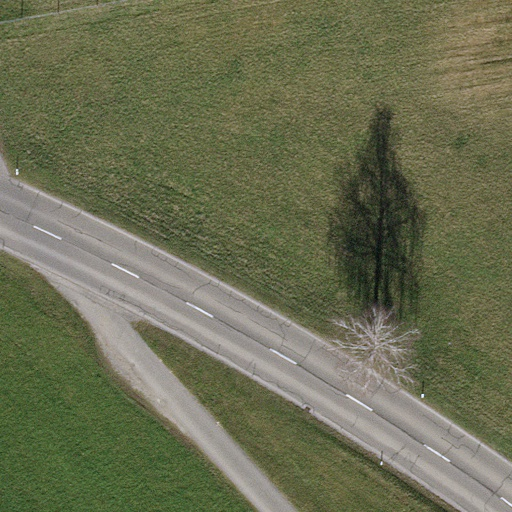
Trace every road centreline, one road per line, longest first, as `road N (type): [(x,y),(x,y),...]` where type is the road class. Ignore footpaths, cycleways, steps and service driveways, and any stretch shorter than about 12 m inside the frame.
road 1 (tertiary): [(511,509),(288,357),(0,210)]
road 2 (track): [(276,511),(120,342),(105,260)]
